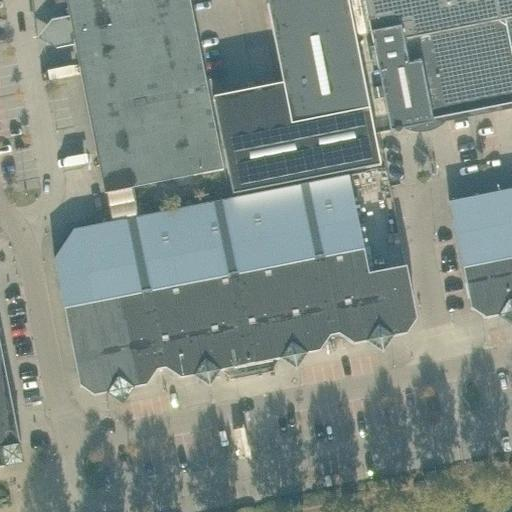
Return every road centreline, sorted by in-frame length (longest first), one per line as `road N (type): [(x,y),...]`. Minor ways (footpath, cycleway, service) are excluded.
road 1 (unclassified): [(71,429),(99,436),(448,370)]
road 2 (unclassified): [(448,370),(415,194),(511,175)]
road 3 (unclassified): [(71,429),(30,258),(0,211)]
